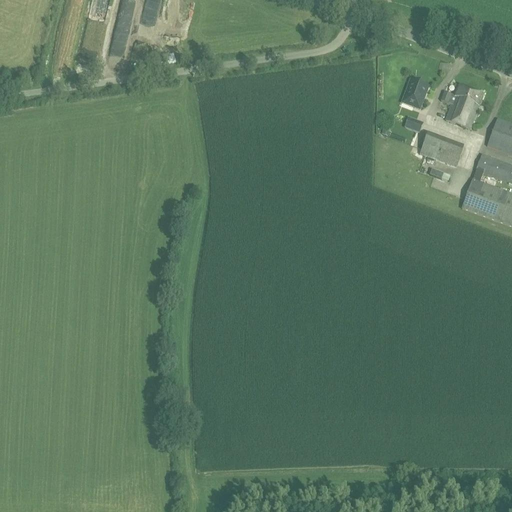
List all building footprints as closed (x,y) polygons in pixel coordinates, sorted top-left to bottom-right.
[(130,0),(127,11),(135,14),(139,0),(130,0)] [(148,16),(146,31),(162,33),(163,17),(148,16)] [(402,104),(419,110),(428,87),(410,81),(403,100),(402,104)] [(445,122),(470,131),(483,96),(458,87),(455,97),(444,93),(440,102),(451,106),(445,122)] [(423,124),(408,118),(404,129),(419,135),(423,124)] [(487,147),(511,156),(511,125),(497,120),(487,147)] [(419,156),(455,169),(464,148),(428,134),(419,156)] [(462,210),(511,228),(511,195),(479,184),(483,174),(511,185),(511,167),(481,156),(472,181),(462,210)] [(431,171),(429,176),(440,180),(442,175),(431,171)]
